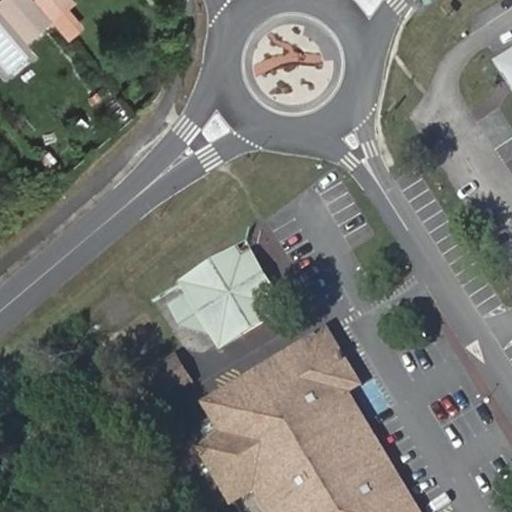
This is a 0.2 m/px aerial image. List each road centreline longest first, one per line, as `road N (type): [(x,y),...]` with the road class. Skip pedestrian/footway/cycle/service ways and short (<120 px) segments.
road 1 (residential): [(386,194),(511,392)]
road 2 (primary): [(116,215),(207,158),(278,138)]
road 3 (primary): [(221,77),(168,158),(116,215)]
road 4 (primary): [(116,215),(0,312)]
